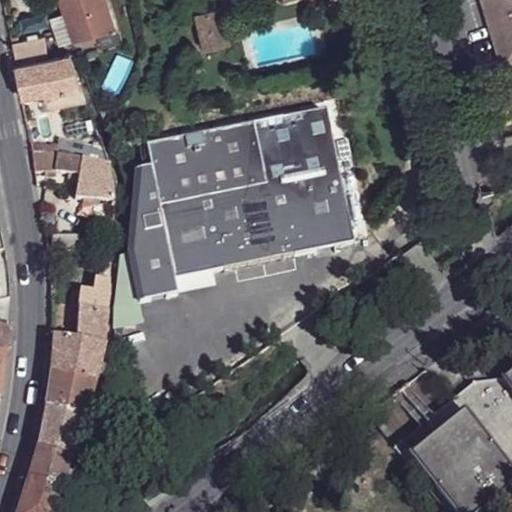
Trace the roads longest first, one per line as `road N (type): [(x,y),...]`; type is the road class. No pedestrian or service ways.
road 1 (tertiary): [(175,511),(511,253)]
road 2 (secondary): [(0,104),(30,314),(23,414),(0,491)]
